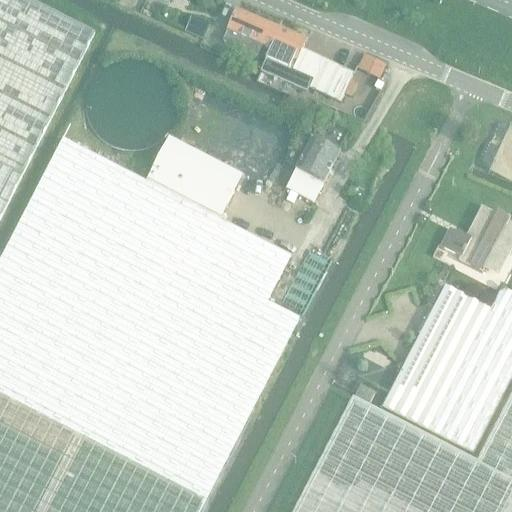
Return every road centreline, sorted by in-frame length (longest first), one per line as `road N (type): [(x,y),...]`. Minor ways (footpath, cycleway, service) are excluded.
road 1 (unclassified): [(256,511),(437,151)]
road 2 (unclassified): [(272,0),(511,102)]
